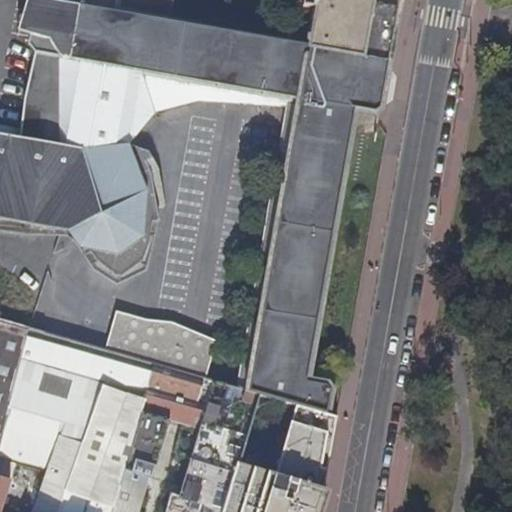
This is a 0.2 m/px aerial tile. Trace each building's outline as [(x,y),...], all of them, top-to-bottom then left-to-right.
[(192,100),(228,100),(273,108),(300,105),(249,394),(258,396),(295,407),(326,416),(330,393),(327,387),(308,382),(355,109),(375,112),(381,110),(390,59),(400,0),(37,0),(31,43),(37,53),(19,140),(0,136),(0,218),(7,221),(29,225),(53,224),(67,226),(90,240),(94,264),(115,278),(137,266),(155,222),(149,174),(145,159),(129,162),(128,147),(151,109),(192,100)] [(116,312),(104,352),(155,366),(169,371),(203,380),(214,341),(170,322),(145,321),(116,312)] [(29,331),(0,322),(0,438),(2,439),(8,417),(7,417),(29,331)] [(103,388),(104,387),(145,401),(155,366),(104,352),(29,331),(7,417),(8,417),(2,439),(0,447),(0,511),(59,511),(66,492),(103,388)] [(249,394),(223,386),(211,383),(203,380),(169,371),(155,366),(145,401),(115,507),(113,511),(223,511),(238,461),(258,396),(249,394)] [(115,507),(145,401),(104,387),(103,388),(66,492),(115,507)] [(326,416),(295,407),(276,471),(238,461),(223,511),(319,511),(336,418),(326,416)]
